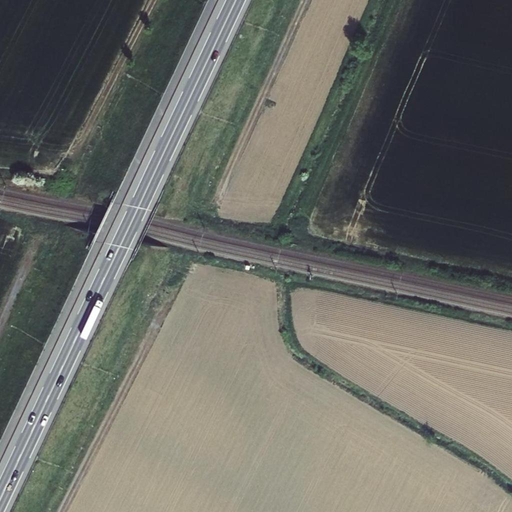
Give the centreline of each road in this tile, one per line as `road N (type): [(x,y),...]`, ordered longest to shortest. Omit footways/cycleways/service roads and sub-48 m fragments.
road 1 (primary): [(234,0),(0,499)]
road 2 (track): [(170,299),(59,511)]
